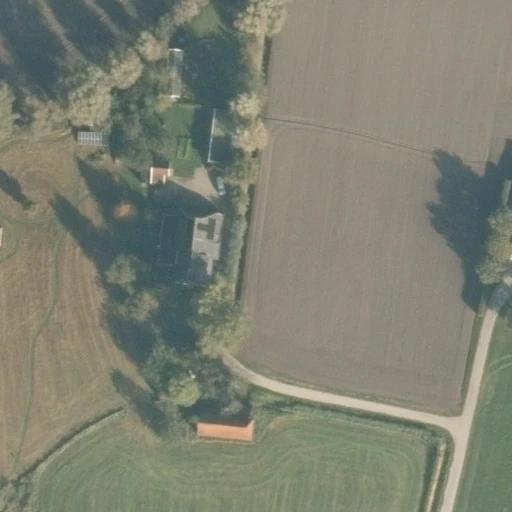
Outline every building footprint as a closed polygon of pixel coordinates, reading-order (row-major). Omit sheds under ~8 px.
[(187,74),(188,50),(173,50),(172,97),(184,97),(184,93),(212,93),(212,82),(203,82),(203,74),(187,74)] [(205,163),(238,167),(244,115),(211,111),(205,163)] [(152,177),(169,178),(170,164),(153,163),(152,177)] [(212,262),(218,262),(223,218),(164,211),(157,267),(174,269),(172,285),(209,290),(212,262)] [(198,436),(251,442),(254,415),(201,409),(198,436)]
